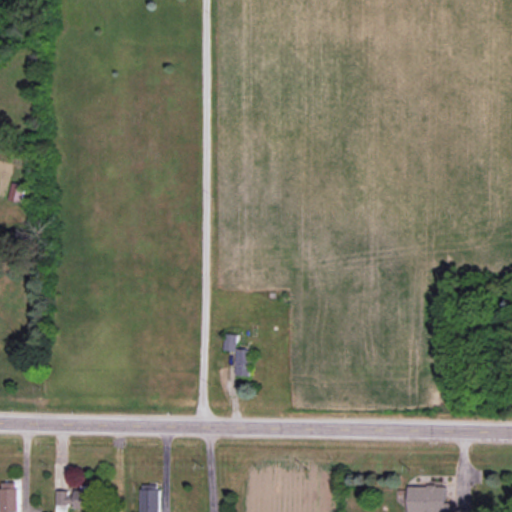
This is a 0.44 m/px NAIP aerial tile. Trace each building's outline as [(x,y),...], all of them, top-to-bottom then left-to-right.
[(22,202),(26,185),(12,183),(9,200),(22,202)] [(237,350),(237,334),(225,334),(224,350),(237,350)] [(251,376),(252,349),(237,349),(236,375),(251,376)] [(18,511),(18,482),(1,482),(0,511),(18,511)] [(141,511),(159,511),(159,484),(142,484),(141,511)] [(409,485),(408,511),(445,511),(446,486),(409,485)]
